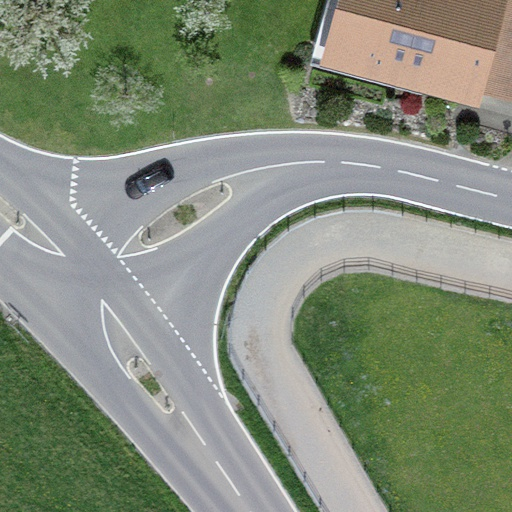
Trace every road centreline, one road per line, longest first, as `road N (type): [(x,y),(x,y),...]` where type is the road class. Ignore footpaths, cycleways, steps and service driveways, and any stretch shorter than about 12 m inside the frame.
road 1 (tertiary): [(511,199),(356,163),(268,168),(190,202),(81,281)]
road 2 (tertiary): [(81,281),(250,511)]
